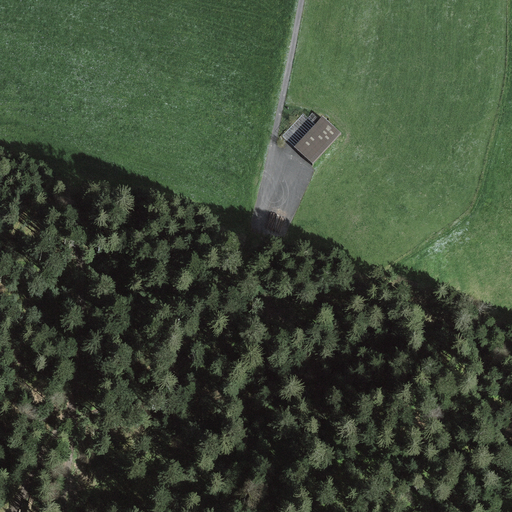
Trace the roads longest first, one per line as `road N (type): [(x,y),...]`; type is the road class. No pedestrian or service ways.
road 1 (track): [(10,511),(73,398),(83,281),(70,182),(0,144)]
road 2 (track): [(301,0),(255,222)]
road 3 (track): [(39,460),(33,387),(0,347)]
